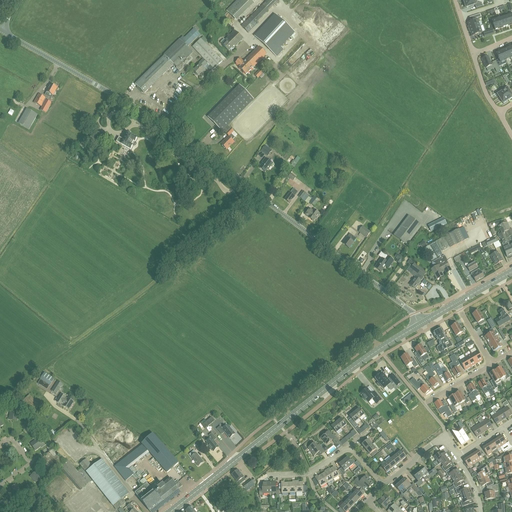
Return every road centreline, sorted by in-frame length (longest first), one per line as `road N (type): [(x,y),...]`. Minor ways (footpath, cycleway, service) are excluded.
road 1 (tertiary): [(421,323),(154,118),(0,30)]
road 2 (secondary): [(170,511),(421,323)]
road 3 (track): [(68,346),(262,199)]
road 4 (residential): [(384,485),(351,450),(308,473),(267,475)]
